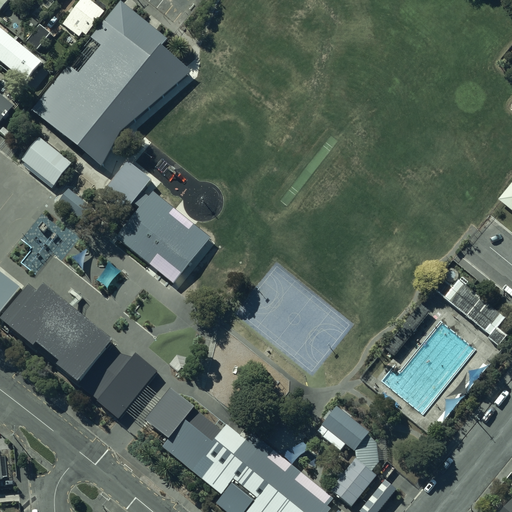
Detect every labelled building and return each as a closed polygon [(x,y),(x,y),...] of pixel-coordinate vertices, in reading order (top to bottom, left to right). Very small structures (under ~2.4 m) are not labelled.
[(0,0),(0,15),(10,3),(6,0),(0,0)] [(102,15),(83,0),(81,0),(60,27),(80,42),(102,15)] [(408,0),(423,12),(427,8),(443,21),(460,0),(408,0)] [(121,134),(191,73),(162,47),(168,40),(121,3),(33,111),(102,169),(121,134)] [(43,67),(0,31),(0,65),(26,87),(43,67)] [(37,142),(19,165),(50,191),(69,168),(37,142)] [(218,300),(234,280),(136,201),(152,181),(128,162),(95,202),(218,300)] [(511,185),(496,206),(511,218),(511,185)] [(68,195),(57,208),(79,226),(90,212),(68,195)] [(32,276),(54,250),(110,295),(126,274),(46,209),(7,255),(32,276)] [(0,270),(0,320),(94,396),(111,375),(16,298),(23,290),(0,270)] [(144,287),(126,308),(188,359),(206,338),(144,287)] [(453,297),(442,288),(432,299),(488,345),(486,349),(499,358),(507,346),(494,333),(500,325),(457,291),(453,297)] [(395,357),(430,313),(420,305),(384,349),(395,357)] [(322,511),(226,434),(172,390),(146,422),(131,440),(146,452),(163,432),(203,465),(195,475),(228,502),(221,511),(222,511),(322,511)] [(375,444),(337,416),(322,433),(356,460),(356,467),(331,497),(348,511),(351,511),(376,481),(372,479),(379,470),(375,444)] [(0,490),(0,491),(0,482),(10,479),(8,457),(1,458),(1,451),(0,451),(0,490)] [(511,511),(511,501),(502,511),(511,511)]
